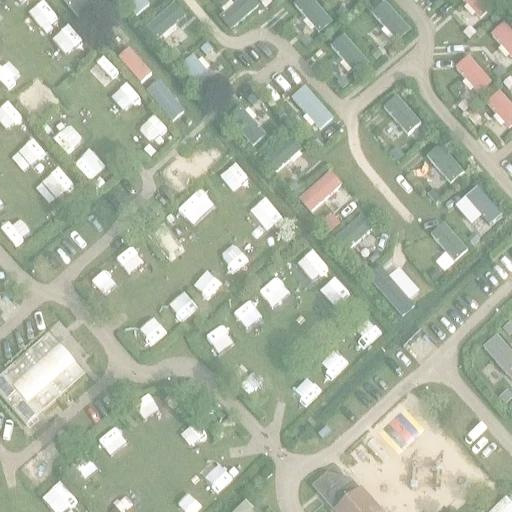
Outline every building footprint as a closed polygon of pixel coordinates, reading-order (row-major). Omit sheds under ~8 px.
[(120,0),(136,18),(150,6),(144,0),(120,0)] [(253,0),(240,0),(219,19),(231,33),(260,7),(253,0)] [(319,35),(332,24),(311,0),(300,0),(293,6),(319,35)] [(460,0),(480,21),(493,9),(484,0),(460,0)] [(157,43),(187,17),(175,3),(145,29),(157,43)] [(371,15),(398,44),(411,32),(385,3),(371,15)] [(511,54),(511,33),(503,24),(493,33),(511,54)] [(355,77),(369,65),(344,36),(330,48),(355,77)] [(180,68),(208,100),(222,88),(193,56),(180,68)] [(477,96),(491,84),(469,58),(455,70),(477,96)] [(320,132),(333,120),(305,89),(292,100),(320,132)] [(511,127),(511,107),(499,93),(486,104),(508,131),(511,127)] [(407,137),(420,125),(396,98),(383,109),(407,137)] [(227,120),(253,148),(266,136),(241,108),(227,120)] [(292,136),(263,162),(275,175),(304,150),(292,136)] [(451,185),(464,174),(440,147),(427,158),(451,185)] [(298,201),(310,214),(342,187),(331,173),(298,201)] [(488,229),(501,217),(477,190),(464,201),(488,229)] [(362,216),(335,241),(347,254),(374,229),(362,216)] [(454,263),(468,252),(444,225),(431,236),(454,263)] [(392,273),(417,300),(430,288),(406,261),(392,273)] [(502,329),(509,336),(511,332),(511,322),(511,321),(502,329)] [(483,346),(511,379),(511,351),(497,334),(483,346)] [(48,335),(0,378),(0,397),(26,428),(85,376),(48,335)] [(499,397),(505,404),(511,398),(511,393),(508,389),(499,397)] [(351,480),(327,475),(312,488),(333,511),(383,511),(362,488),(359,490),(351,480)] [(235,511),(251,511),(253,510),(245,502),(235,511)]
